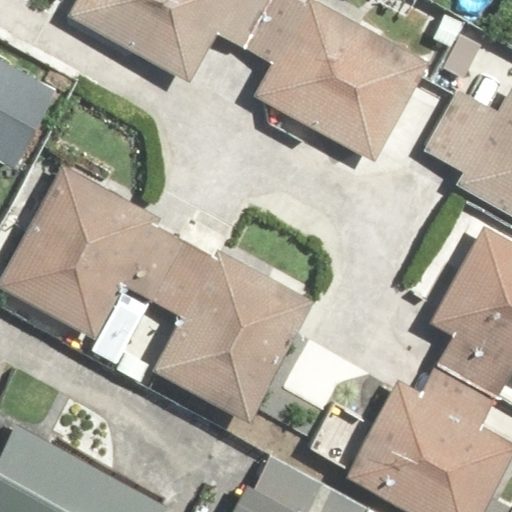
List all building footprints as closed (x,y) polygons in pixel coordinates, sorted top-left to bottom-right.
[(245,45),(270,0),(84,0),(76,16),(193,85),(224,33),(245,45)] [(256,94),(375,164),(435,62),(329,0),(270,0),(245,45),(275,63),(256,94)] [(66,84),(0,49),(0,155),(23,168),(66,84)] [(465,89),(429,147),(469,172),(462,184),(511,215),(511,102),(505,113),(465,89)] [(75,165),(7,288),(102,341),(132,285),(190,317),(159,372),(248,421),(316,298),(75,165)] [(511,235),(494,225),(442,317),(460,328),(441,361),(506,397),(511,386),(511,235)] [(425,396),(397,381),(351,472),(428,511),(495,511),(511,481),(511,440),(486,427),(499,403),(438,372),(425,396)] [(175,511),(180,504),(26,421),(0,470),(0,511),(175,511)] [(380,511),(381,511),(275,451),(240,511),(380,511)]
